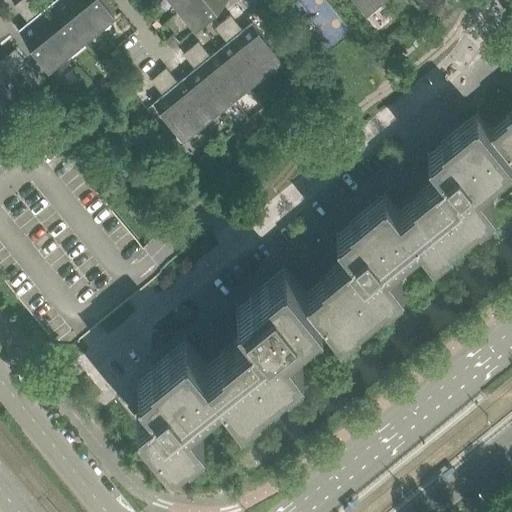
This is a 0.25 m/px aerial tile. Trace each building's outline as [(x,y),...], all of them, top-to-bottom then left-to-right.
[(24,0),(20,0),(15,5),(29,22),(20,30),(49,65),(66,51),(24,0)] [(53,2),(44,9),(36,0),(24,0),(66,51),(82,38),(53,2)] [(82,38),(99,25),(78,0),(54,0),(53,2),(82,38)] [(104,0),(78,0),(99,25),(114,12),(104,0)] [(189,0),(181,7),(195,24),(224,0),(189,0)] [(357,0),(366,11),(379,0),(357,0)] [(252,22),(242,29),(231,15),(223,21),(264,71),(280,57),(252,22)] [(248,83),(264,71),(223,21),(216,27),(228,41),(219,48),(248,83)] [(165,40),(171,48),(179,42),(173,34),(165,40)] [(219,48),(210,55),(198,41),(191,47),(232,97),(248,83),(219,48)] [(216,110),(232,97),(191,47),(184,53),(196,67),(187,74),(216,110)] [(0,74),(21,57),(15,50),(1,61),(0,60),(0,74)] [(13,76),(27,64),(21,57),(0,74),(0,101),(20,85),(13,76)] [(187,74),(178,82),(166,67),(159,73),(200,123),(216,110),(187,74)] [(183,137),(200,123),(159,73),(151,79),(163,94),(154,101),(183,137)] [(104,79),(97,85),(102,91),(109,85),(104,79)] [(436,182),(420,195),(450,232),(490,200),(491,202),(493,201),(475,178),(508,152),(511,157),(511,156),(511,114),(494,129),(492,127),(489,129),(477,113),(475,114),(477,117),(431,154),(429,151),(427,153),(447,177),(440,183),(436,180),(435,181),(436,182)] [(145,280),(160,268),(159,266),(141,244),(45,124),(28,124),(0,145),(0,272),(54,339),(72,340),(77,336),(87,328),(97,320),(125,296),(137,287),(145,280)] [(188,148),(183,152),(192,163),(197,158),(188,148)] [(344,263),(329,275),(359,312),(399,280),(401,283),(402,282),(384,259),(416,234),(431,252),(433,250),(431,248),(450,232),(420,195),(400,211),(384,193),(383,194),(385,196),(339,233),(337,231),(335,232),(356,258),(349,264),(345,260),(343,262),(344,263)] [(145,230),(160,217),(144,197),(128,210),(145,230)] [(247,335),(229,350),(259,386),(298,355),(300,357),(302,356),(284,333),(316,307),(320,311),(322,309),(340,332),(342,330),(340,328),(359,312),(329,275),(309,291),(307,288),(306,290),(286,265),(284,267),(286,270),(240,306),(238,304),(237,305),(257,331),(251,337),(247,332),(246,334),(247,335)] [(239,402),(259,386),(229,350),(209,366),(186,338),(184,340),(186,343),(141,380),(139,377),(137,378),(157,403),(150,409),(147,405),(145,407),(146,408),(140,413),(138,410),(136,411),(171,454),(172,453),(170,450),(199,427),(201,429),(203,428),(185,405),(218,379),(240,406),(242,405),(239,402)]
